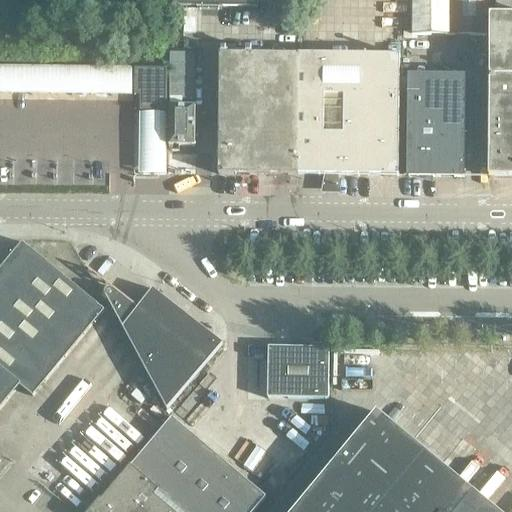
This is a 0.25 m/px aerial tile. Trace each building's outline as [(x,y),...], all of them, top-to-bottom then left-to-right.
[(257,8),(257,0),(174,0),(174,8),(257,8)] [(489,36),(489,0),(412,0),(413,36),(489,36)] [(511,0),(496,0),(497,12),(511,11),(511,0)] [(184,10),(184,34),(196,34),(196,10),(184,10)] [(490,179),(511,179),(511,16),(490,16),(490,172),(490,179)] [(171,53),(170,65),(194,65),(194,54),(171,53)] [(219,176),(300,176),(301,56),(220,56),(219,143),(219,176)] [(399,177),(400,56),(316,56),(309,56),(301,56),(300,176),(308,176),(315,176),(326,176),(399,177)] [(194,77),(194,65),(170,65),(170,76),(194,77)] [(135,70),(135,97),(140,96),(140,97),(140,112),(166,112),(167,112),(167,70),(166,70),(135,70)] [(0,71),(0,97),(133,99),(133,74),(0,71)] [(194,88),(194,77),(170,76),(170,88),(194,88)] [(465,172),(466,78),(410,77),(409,177),(465,178),(465,172)] [(194,100),(194,88),(170,88),(170,99),(194,100)] [(195,143),(196,108),(170,107),(169,147),(195,148),(195,143)] [(168,117),(140,117),(140,179),(167,179),(168,117)] [(0,412),(21,388),(34,398),(105,312),(104,311),(24,245),(0,273),(0,412)] [(113,289),(112,291),(110,290),(109,291),(108,291),(107,292),(106,293),(106,295),(106,296),(106,297),(168,412),(169,412),(225,346),(154,290),(146,300),(139,309),(113,289)] [(325,319),(316,318),(315,327),(325,328),(325,319)] [(269,350),(269,400),(330,401),(330,350),(329,350),(298,349),(269,349),(269,350)] [(258,376),(258,393),(268,394),(269,377),(258,376)] [(497,511),(378,414),(297,511),(497,511)] [(266,498),(174,420),(173,420),(172,420),(93,511),(255,511),(266,500),(266,499),(266,498)]
